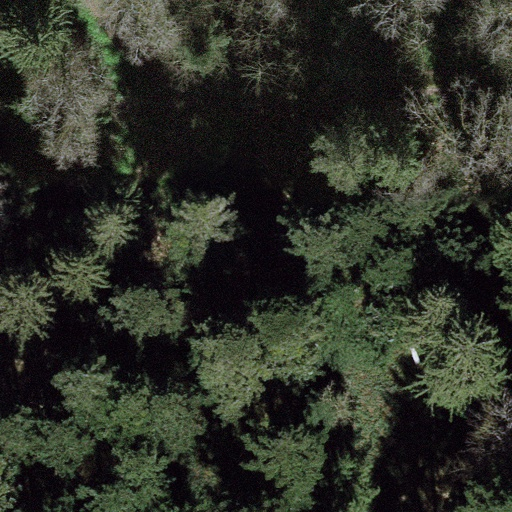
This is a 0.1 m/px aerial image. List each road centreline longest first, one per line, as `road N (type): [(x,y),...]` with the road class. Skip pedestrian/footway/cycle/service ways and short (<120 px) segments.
road 1 (track): [(102,0),(186,122),(411,511)]
road 2 (track): [(0,312),(186,122),(301,96),(511,84)]
